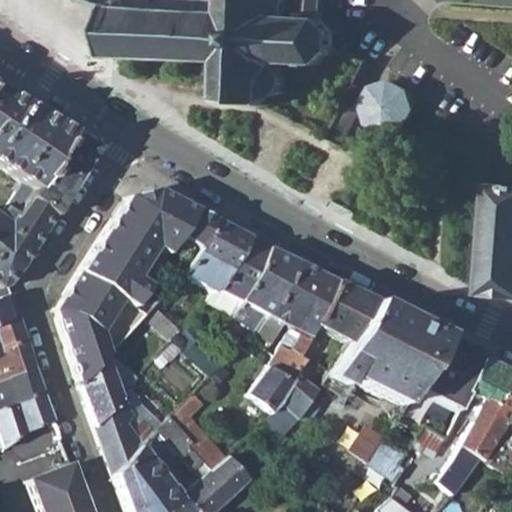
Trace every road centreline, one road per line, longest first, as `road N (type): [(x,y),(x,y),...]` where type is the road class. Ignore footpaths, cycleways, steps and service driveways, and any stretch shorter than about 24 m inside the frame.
road 1 (secondary): [(134,126),(287,224),(511,337)]
road 2 (residential): [(105,511),(32,299),(134,126)]
road 3 (secondary): [(0,34),(134,126)]
